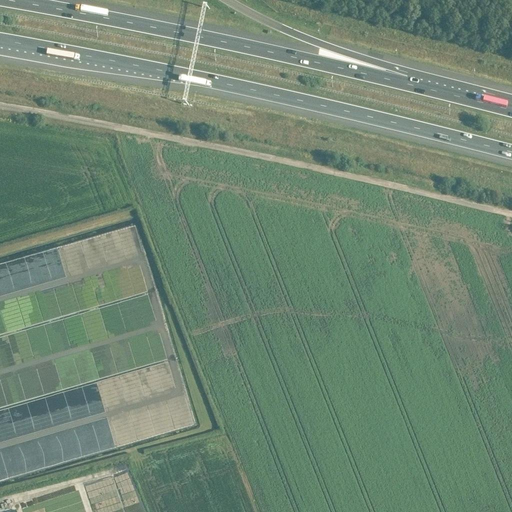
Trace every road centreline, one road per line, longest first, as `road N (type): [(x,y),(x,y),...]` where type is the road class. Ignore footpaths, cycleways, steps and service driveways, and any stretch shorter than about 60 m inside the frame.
road 1 (motorway): [(0,39),(511,151)]
road 2 (unclassified): [(511,214),(0,106)]
road 3 (motorway): [(511,111),(257,47),(19,0)]
